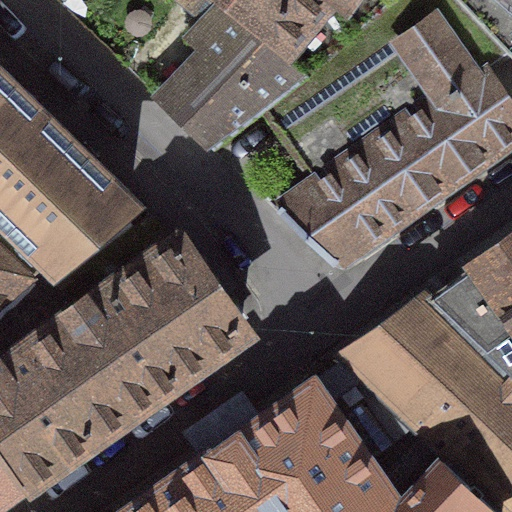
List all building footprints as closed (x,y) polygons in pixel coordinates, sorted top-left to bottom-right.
[(332,0),(220,0),(222,2),(308,74),(361,28),(332,0)] [(308,74),(268,106),(294,143),(321,180),(283,207),(282,206),(278,210),(333,263),(337,259),(359,243),(511,135),(511,118),(479,71),(508,51),(505,48),(507,47),(462,0),(392,0),(361,28),(308,74)] [(332,0),(361,28),(392,0),(332,0)] [(511,0),(462,0),(507,47),(505,48),(508,51),(511,55),(511,0)] [(195,59),(159,96),(214,149),(268,106),(308,74),(222,2),(189,36),(203,50),(195,59)] [(0,223),(43,265),(131,192),(0,66),(0,223)] [(180,240),(151,213),(58,284),(79,312),(0,370),(0,449),(22,482),(124,411),(241,328),(180,240)] [(0,300),(43,265),(0,223),(0,300)] [(511,239),(459,277),(340,360),(429,445),(500,511),(502,511),(511,501),(511,239)] [(333,511),(429,445),(340,360),(124,511),(333,511)] [(500,511),(429,445),(333,511),(500,511)] [(0,497),(22,482),(0,449),(0,497)]
